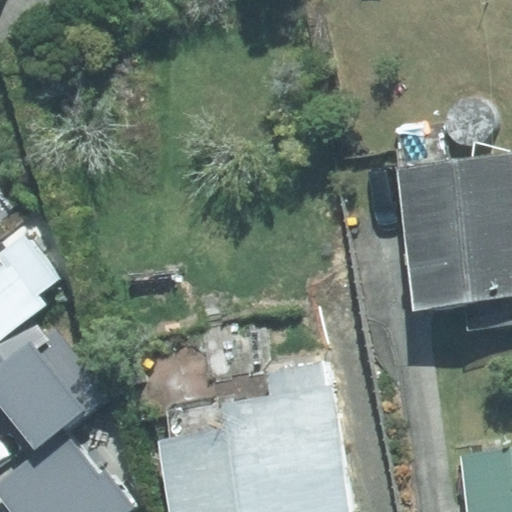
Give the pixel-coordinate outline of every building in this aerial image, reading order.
[(511,145),(407,160),(426,292),(511,279),(511,145)] [(0,333),(53,290),(47,284),(65,269),(30,226),(1,249),(7,255),(0,260),(0,333)] [(354,511),(353,504),(360,502),(331,351),(312,355),(302,300),(259,308),(274,385),(232,394),(237,419),(169,431),(184,511),(354,511)] [(33,390),(10,465),(82,487),(104,412),(33,390)] [(511,511),(511,443),(469,451),(478,511),(511,511)]
